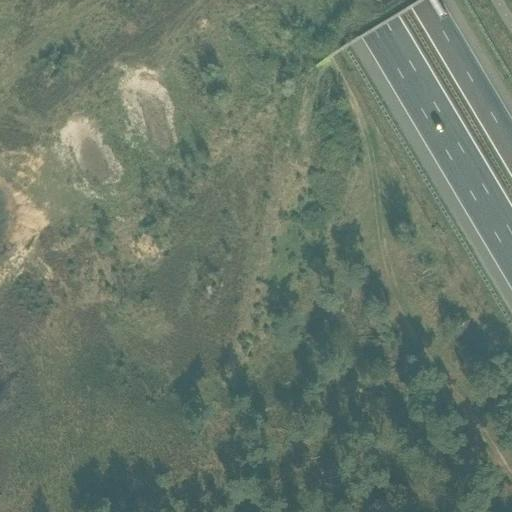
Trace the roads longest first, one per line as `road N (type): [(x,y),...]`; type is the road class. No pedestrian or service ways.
road 1 (track): [(379,217),(419,314),(511,473)]
road 2 (motorway): [(365,0),(511,248)]
road 3 (track): [(379,217),(368,135),(293,0)]
road 4 (motorway): [(511,151),(422,0)]
